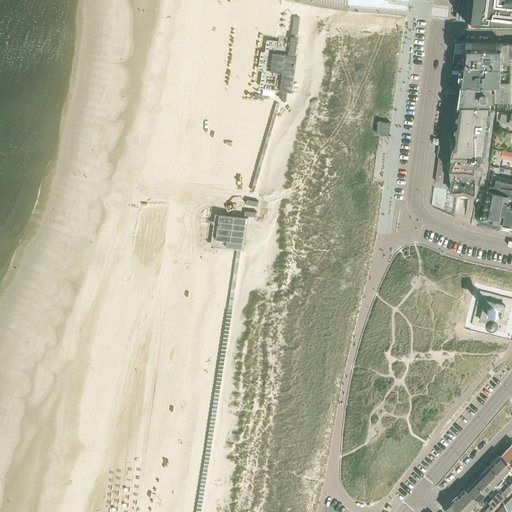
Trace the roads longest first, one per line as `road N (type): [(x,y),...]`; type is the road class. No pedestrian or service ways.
road 1 (secondary): [(511,247),(416,211),(436,33)]
road 2 (secondary): [(420,492),(511,381)]
road 3 (residential): [(420,492),(434,505),(511,426)]
